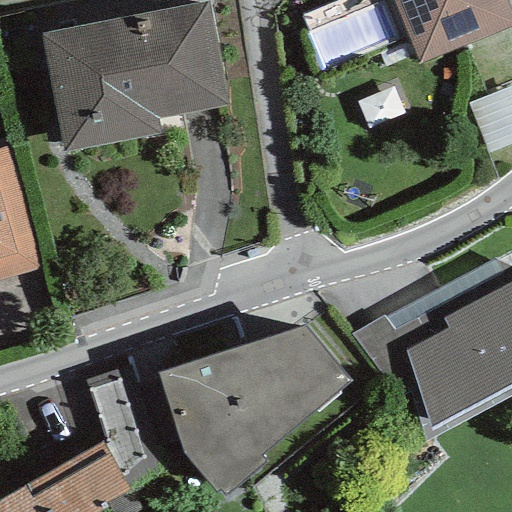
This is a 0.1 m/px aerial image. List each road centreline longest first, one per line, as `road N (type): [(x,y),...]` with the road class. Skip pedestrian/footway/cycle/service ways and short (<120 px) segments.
road 1 (residential): [(0,380),(403,250),(511,187)]
road 2 (unknown): [(314,276),(244,0)]
